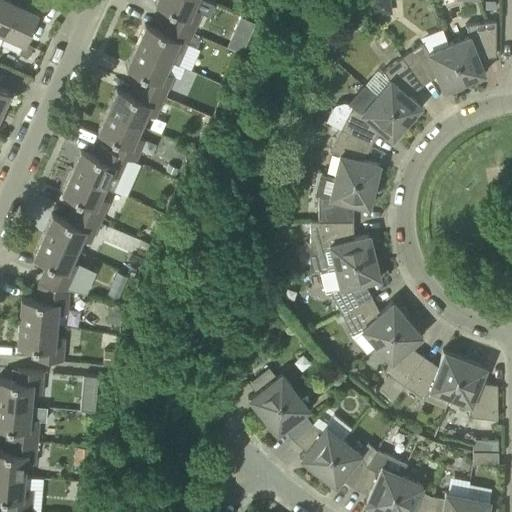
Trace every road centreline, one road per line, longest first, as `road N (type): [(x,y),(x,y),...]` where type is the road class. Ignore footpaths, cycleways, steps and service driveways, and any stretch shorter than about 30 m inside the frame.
road 1 (residential): [(511,328),(464,316),(442,301),(413,258),(406,207),(441,139),(511,110)]
road 2 (residential): [(0,239),(99,21)]
